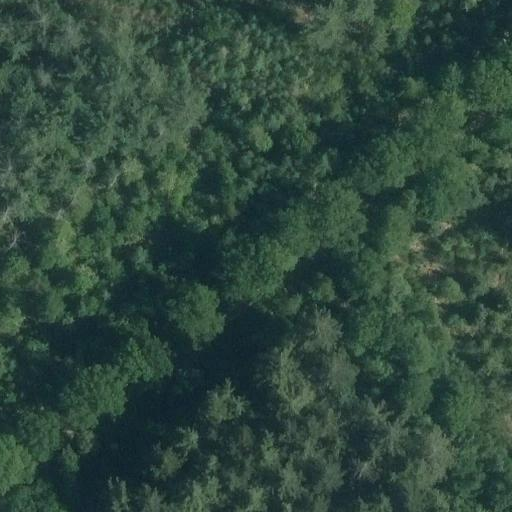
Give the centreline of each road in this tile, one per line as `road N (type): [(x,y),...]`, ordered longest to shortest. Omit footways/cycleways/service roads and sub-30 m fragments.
road 1 (track): [(0,492),(311,252)]
road 2 (track): [(487,511),(311,252)]
road 3 (track): [(311,252),(511,98)]
